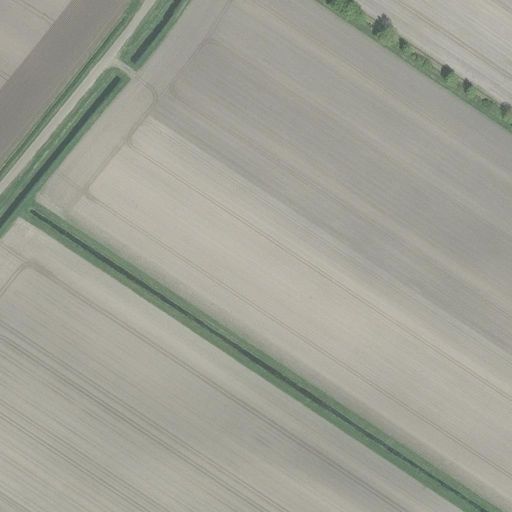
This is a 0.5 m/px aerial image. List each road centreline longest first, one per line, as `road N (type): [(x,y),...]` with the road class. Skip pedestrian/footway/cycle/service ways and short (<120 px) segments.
road 1 (unclassified): [(0,189),(151,0)]
road 2 (track): [(335,0),(511,119)]
